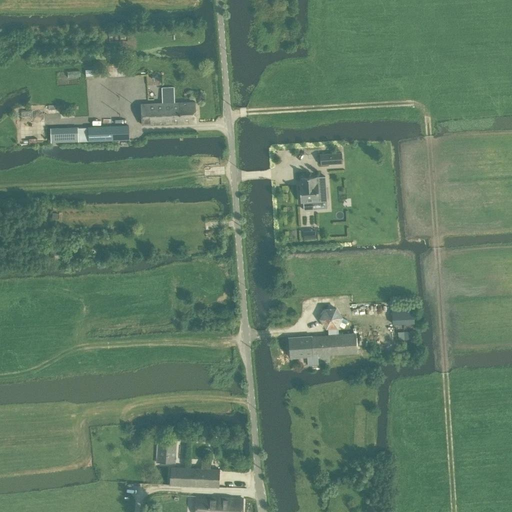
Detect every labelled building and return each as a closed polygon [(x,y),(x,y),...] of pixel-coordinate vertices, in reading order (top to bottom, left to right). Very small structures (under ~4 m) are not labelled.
[(109,78),(127,76),(126,67),(108,68),(109,78)] [(175,102),(174,88),(162,88),(162,103),(141,103),(142,125),(196,123),(195,102),(175,102)] [(89,141),(129,139),(128,126),(88,127),(89,141)] [(51,142),(60,142),(59,128),(50,129),(51,142)] [(336,153),(326,154),(319,154),(320,165),(327,164),(336,163),(342,163),(341,153),(336,153)] [(303,202),(303,210),(311,209),(311,201),(327,200),(325,176),(315,177),(300,178),(301,185),(299,185),(300,202),(303,202)] [(392,304),(393,324),(414,323),(413,302),(392,304)] [(326,329),(338,328),(343,317),(336,307),(324,308),(319,319),(326,329)] [(398,340),(416,339),(415,331),(398,332),(398,340)] [(318,364),(317,356),(357,353),(355,332),(289,338),(290,358),(308,357),(308,365),(318,364)] [(174,463),(176,444),(158,443),(157,462),(174,463)] [(170,468),(169,485),(219,487),(219,470),(210,470),(211,460),(201,460),(201,469),(170,468)] [(132,474),(131,482),(140,483),(140,475),(132,474)] [(242,511),(243,499),(197,497),(195,511),(242,511)]
